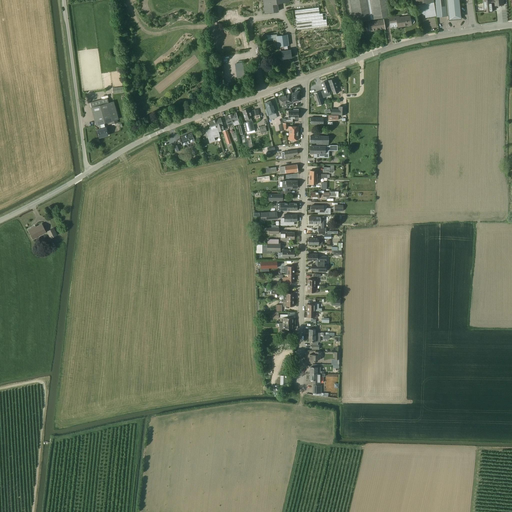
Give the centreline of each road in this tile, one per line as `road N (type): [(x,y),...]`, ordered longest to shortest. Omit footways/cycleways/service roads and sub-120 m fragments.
road 1 (residential): [(299,385),(305,79)]
road 2 (tertiary): [(88,172),(156,133),(305,79)]
road 3 (tertiary): [(305,79),(396,46),(473,31)]
road 4 (unclassified): [(88,172),(65,0)]
road 5 (unknown): [(305,79),(285,16),(254,17),(266,92)]
road 6 (track): [(157,418),(249,403),(298,406),(299,385)]
